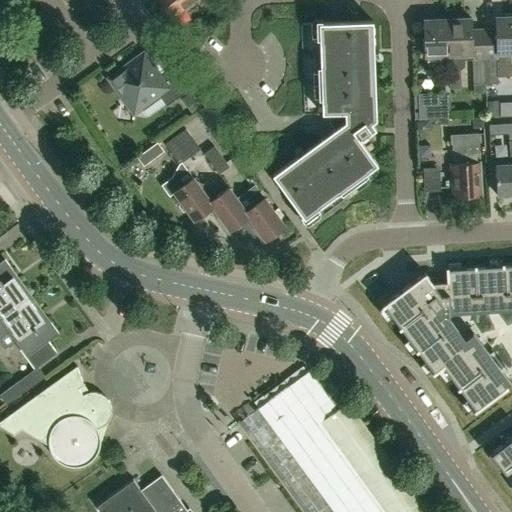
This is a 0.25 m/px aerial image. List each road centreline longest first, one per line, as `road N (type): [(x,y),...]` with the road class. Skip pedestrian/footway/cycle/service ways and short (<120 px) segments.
road 1 (tertiary): [(2,127),(99,254),(202,290)]
road 2 (tertiary): [(472,511),(346,343),(306,315)]
road 3 (residential): [(254,511),(186,406),(184,370),(202,290)]
road 4 (residential): [(409,236),(400,0)]
road 5 (residential): [(306,315),(343,254),(360,241),(409,236)]
